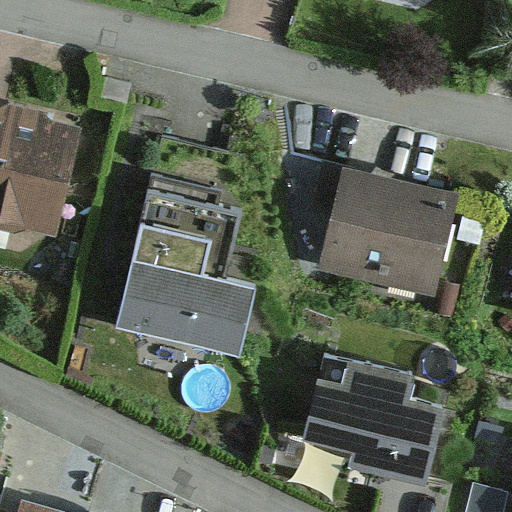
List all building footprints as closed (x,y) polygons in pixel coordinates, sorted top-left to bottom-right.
[(82,131),(0,111),(0,224),(56,238),(82,131)] [(163,138),(117,331),(240,360),(256,290),(226,283),(243,214),(229,211),(242,157),(163,138)] [(347,169),(323,270),(437,297),(461,196),(347,169)] [(415,379),(327,358),(307,440),(353,451),(349,467),(429,486),(447,410),(409,401),(415,379)] [(506,511),(511,492),(478,485),(472,511),(506,511)] [(62,511),(21,502),(18,511),(62,511)]
